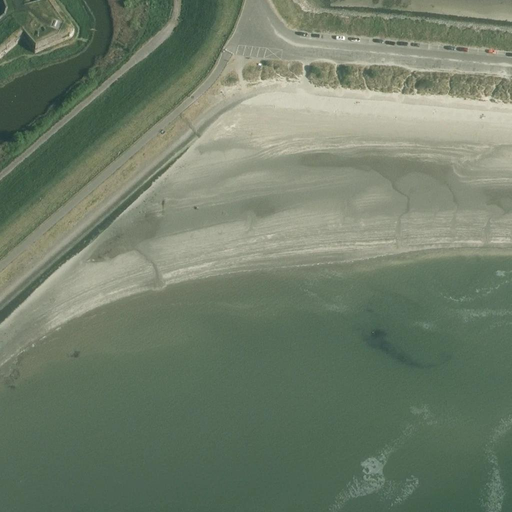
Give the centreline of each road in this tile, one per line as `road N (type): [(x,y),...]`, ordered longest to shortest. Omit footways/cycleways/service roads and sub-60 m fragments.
road 1 (unclassified): [(511,62),(311,43),(278,27),(264,0)]
road 2 (unclassified): [(0,174),(178,20),(183,0)]
